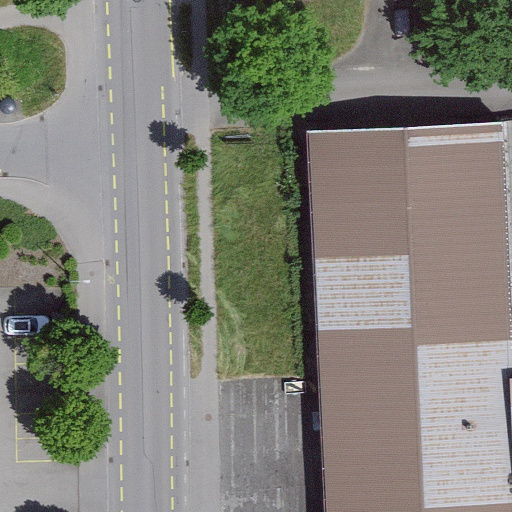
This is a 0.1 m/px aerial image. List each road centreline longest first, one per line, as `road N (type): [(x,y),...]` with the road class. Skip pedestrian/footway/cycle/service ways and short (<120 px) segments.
road 1 (residential): [(141,143),(148,511)]
road 2 (residential): [(135,0),(141,143)]
road 3 (residential): [(0,149),(141,143)]
